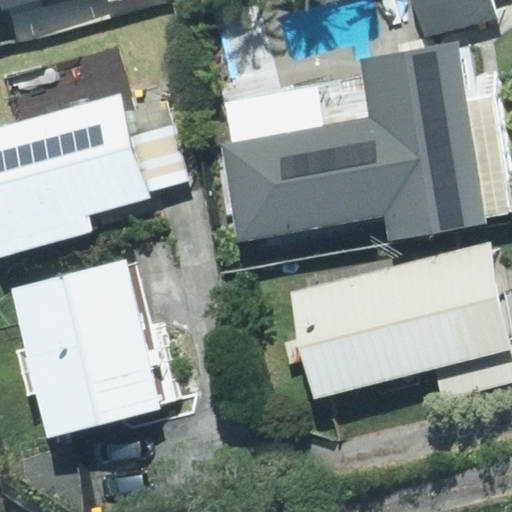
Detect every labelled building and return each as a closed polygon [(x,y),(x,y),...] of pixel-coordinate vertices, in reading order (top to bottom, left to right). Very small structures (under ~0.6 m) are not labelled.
[(125,0),(9,0),(13,14),(66,0),(119,0),(120,1),(125,0)] [(511,11),(511,3),(511,0),(434,0),(444,32),(511,11)] [(504,221),(474,38),(374,56),(385,113),(241,137),(258,237),(401,213),(406,238),(504,221)] [(131,94),(0,129),(0,212),(12,256),(102,231),(98,215),(160,198),(131,94)] [(330,398),(511,352),(511,285),(501,241),(305,291),(330,398)] [(174,409),(136,260),(28,288),(66,436),(174,409)]
